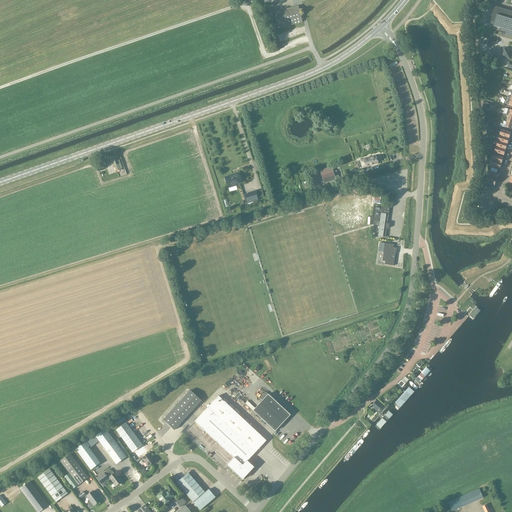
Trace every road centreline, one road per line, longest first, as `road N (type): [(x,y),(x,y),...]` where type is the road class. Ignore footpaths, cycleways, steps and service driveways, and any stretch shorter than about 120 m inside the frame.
road 1 (primary): [(0,182),(322,67)]
road 2 (unclassified): [(415,242),(424,247),(433,287),(463,315),(427,357),(415,356),(391,384),(324,427)]
road 3 (track): [(367,186),(155,250)]
road 4 (unclassified): [(324,427),(400,328),(415,242)]
road 5 (unclassified): [(415,242),(422,125),(397,49)]
road 6 (track): [(0,481),(132,402)]
